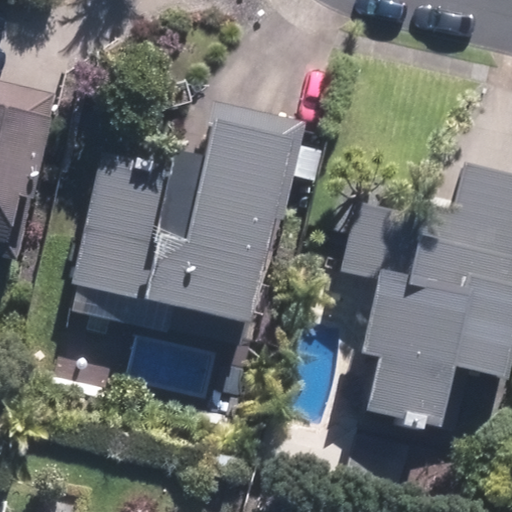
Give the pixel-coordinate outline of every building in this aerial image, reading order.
[(0,257),(14,261),(52,93),(0,81),(0,257)] [(283,220),(306,123),(214,102),(201,158),(176,152),(172,171),(103,153),(71,284),(173,308),(168,329),(240,347),(246,326),(251,328),(278,218),(283,220)] [(510,381),(511,372),(511,177),(464,167),(455,213),(425,206),(422,218),(356,204),(342,273),(380,281),(363,356),(381,359),(368,414),(457,433),(470,373),(510,381)] [(345,473),(400,485),(409,450),(354,437),(345,473)] [(208,476),(239,482),(243,459),(213,453),(208,476)]
